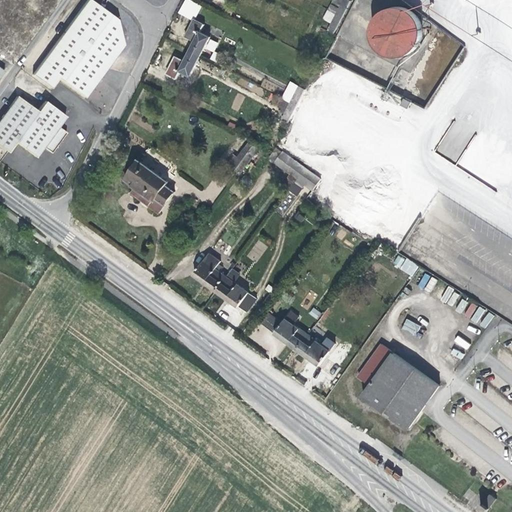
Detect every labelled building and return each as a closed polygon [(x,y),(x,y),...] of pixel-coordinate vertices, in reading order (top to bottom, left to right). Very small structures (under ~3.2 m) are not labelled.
[(116,20),(88,0),(87,0),(32,75),(50,88),(58,78),(85,97),(124,45),(116,20)] [(193,21),(201,6),(189,0),(184,0),(177,13),(193,21)] [(334,34),(351,1),(349,0),(342,0),(328,30),(334,34)] [(444,5),(438,1),(434,7),(440,12),(444,5)] [(396,7),(391,7),(383,11),(380,14),(376,19),(373,27),(373,32),(373,36),(374,40),(377,45),(381,50),(384,52),(388,54),(393,57),(398,56),(403,56),(410,54),(414,50),(417,47),(420,43),(422,38),(423,34),(423,29),(422,25),(420,20),(415,13),(410,9),(405,8),(401,7),(396,7)] [(511,14),(504,12),(501,22),(511,25),(511,21),(511,14)] [(195,41),(185,61),(176,57),(167,74),(176,78),(180,71),(190,76),(201,57),(211,37),(200,31),(204,24),(195,19),(186,37),(195,41)] [(289,123),(306,90),(299,86),(282,120),(289,123)] [(15,142),(37,111),(17,96),(0,119),(0,146),(7,152),(15,142)] [(411,102),(404,98),(401,105),(408,109),(411,102)] [(45,101),(37,111),(15,142),(35,157),(43,146),(58,126),(66,116),(45,101)] [(66,132),(58,126),(43,146),(51,153),(66,132)] [(226,165),(240,174),(261,145),(254,140),(247,136),(241,144),(245,148),(238,158),(234,154),(226,165)] [(276,148),(273,153),(269,158),(275,162),(274,163),(290,174),(288,178),(303,189),(305,185),(313,191),(321,179),(283,151),(282,153),(276,148)] [(169,182),(139,160),(125,179),(136,188),(133,193),(160,213),(175,192),(166,186),(169,182)] [(373,247),(377,241),(359,228),(355,234),(373,247)] [(394,254),(377,241),(373,247),(389,259),(394,254)] [(194,274),(217,290),(227,276),(216,268),(221,261),(210,253),(194,274)] [(398,254),(392,264),(412,276),(418,266),(398,254)] [(425,273),(418,285),(430,292),(437,280),(425,273)] [(227,276),(217,290),(239,307),(249,293),(227,276)] [(313,308),(308,314),(317,320),(322,314),(313,308)] [(291,311),(285,319),(293,325),(299,317),(291,311)] [(406,318),(401,329),(416,336),(420,325),(406,318)] [(275,334),(297,350),(308,336),(293,325),(285,319),(275,334)] [(308,336),(297,350),(319,366),(330,352),(322,346),(308,336)] [(322,346),(330,352),(336,344),(328,338),(322,346)] [(440,386),(382,344),(358,377),(371,385),(363,396),(409,429),(440,386)] [(425,458),(412,448),(407,455),(420,464),(425,458)] [(486,511),(496,499),(490,494),(480,509),(484,511),(486,511)]
